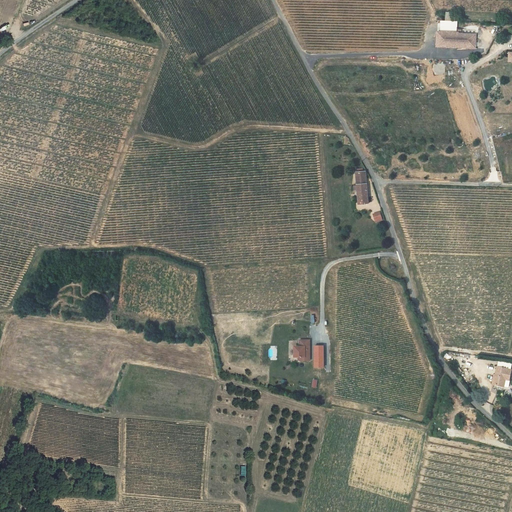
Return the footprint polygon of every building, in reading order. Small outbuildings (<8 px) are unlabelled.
[(438,32),(437,47),(476,48),(476,29),(457,28),(457,33),(438,32)] [(357,179),(357,184),(357,186),(357,190),(359,204),(368,204),(367,184),(366,179),(366,172),(356,173),(357,179)] [(382,220),(379,212),(373,214),(376,222),(382,220)] [(310,361),(310,341),(300,341),(300,347),(297,347),(295,350),(295,358),(300,358),(301,361),(310,361)] [(323,347),(314,346),(314,368),(323,368),(323,347)] [(493,384),(499,386),(501,387),(503,379),(509,380),(511,370),(497,366),(493,384)]
